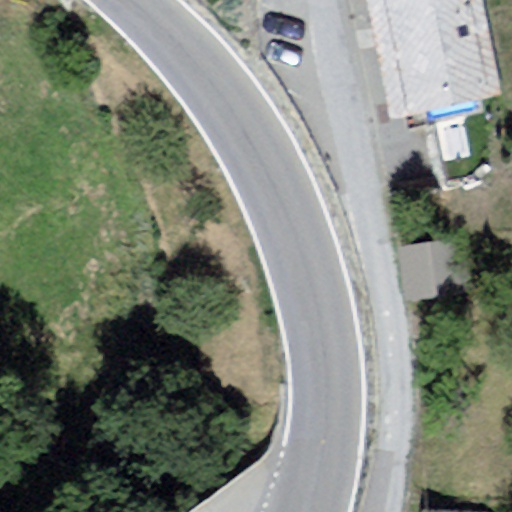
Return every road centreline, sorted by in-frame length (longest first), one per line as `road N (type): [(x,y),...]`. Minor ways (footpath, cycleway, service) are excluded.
road 1 (tertiary): [(138,0),(252,141),(303,238),(335,372),(329,476),(315,511)]
road 2 (residential): [(389,511),(395,469),(388,314),(338,87),(328,0)]
